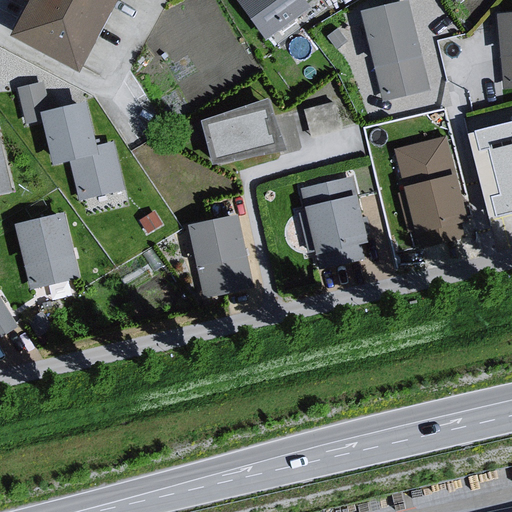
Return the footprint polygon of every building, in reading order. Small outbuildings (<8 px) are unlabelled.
[(35,0),(16,36),(79,70),(116,0),(35,0)] [(308,10),(300,0),(237,0),(266,40),(308,10)] [(407,5),(359,16),(380,105),(428,94),(407,5)] [(511,14),(496,16),(500,94),(511,93),(511,14)] [(273,104),(202,122),(214,169),(285,151),(273,104)] [(84,109),(39,118),(50,168),(68,164),(94,159),(93,151),(84,109)] [(511,125),(476,134),(480,152),(490,150),(502,199),(493,201),(497,218),(511,214),(511,125)] [(444,140),(391,153),(419,254),(469,241),(444,140)] [(112,147),(93,151),(94,159),(68,164),(74,205),(122,198),(112,147)] [(0,153),(0,198),(11,197),(0,153)] [(350,182),(296,192),(317,274),(367,266),(350,182)] [(64,218),(9,228),(25,292),(76,282),(64,218)] [(234,218),(186,229),(201,299),(250,291),(234,218)] [(0,307),(0,340),(14,333),(0,307)]
